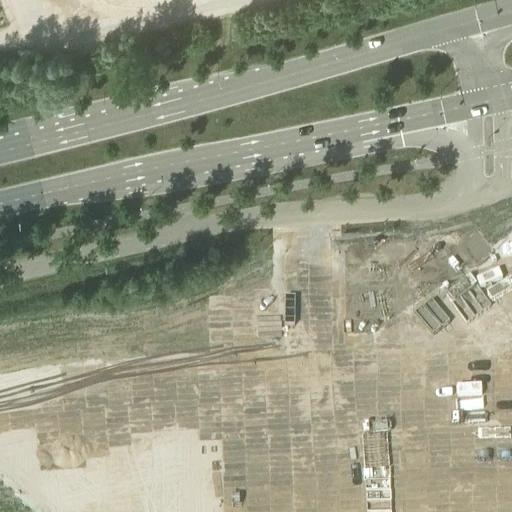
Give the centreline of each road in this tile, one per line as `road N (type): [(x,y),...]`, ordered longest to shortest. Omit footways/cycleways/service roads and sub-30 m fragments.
road 1 (unclassified): [(0,277),(232,222),(469,196),(488,187),(486,102)]
road 2 (primary): [(0,204),(486,102)]
road 3 (primary): [(472,22),(0,152)]
